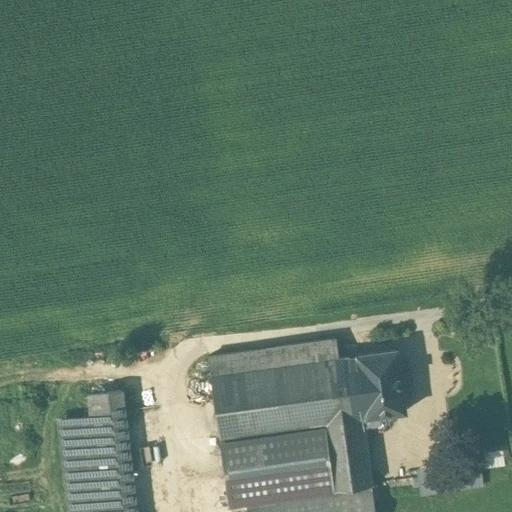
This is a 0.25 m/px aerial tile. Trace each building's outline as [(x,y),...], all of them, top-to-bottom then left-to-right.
[(375,511),(372,484),(362,416),(353,357),(338,359),(335,339),(209,356),(230,506),(247,503),(247,511),(375,511)] [(353,357),(362,416),(366,415),(366,417),(390,414),(392,416),(400,415),(401,412),(406,411),(397,349),(357,355),(357,356),(353,357)] [(95,399),(61,403),(73,511),(146,511),(131,374),(94,378),(95,399)] [(478,455),(480,467),(505,464),(504,448),(478,452),(478,455)] [(465,462),(431,467),(432,475),(434,493),(483,486),(480,467),(478,455),(465,457),(465,462)]
